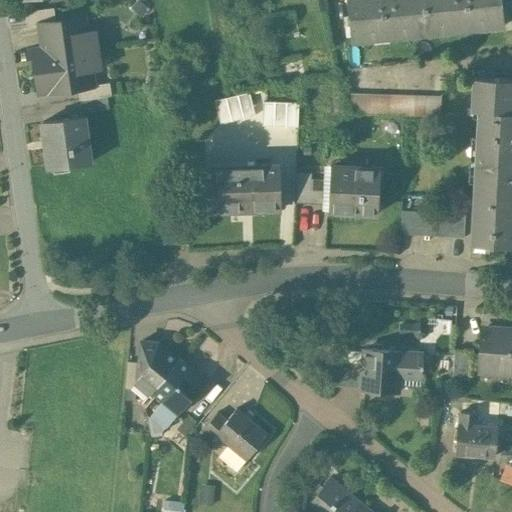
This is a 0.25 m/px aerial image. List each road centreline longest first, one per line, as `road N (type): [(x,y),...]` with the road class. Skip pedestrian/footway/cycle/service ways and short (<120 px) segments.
road 1 (residential): [(511,288),(350,276),(195,296)]
road 2 (residential): [(39,323),(0,37)]
road 3 (residential): [(320,409),(195,296)]
road 4 (residential): [(446,511),(320,409)]
road 5 (residential): [(195,296),(39,323)]
